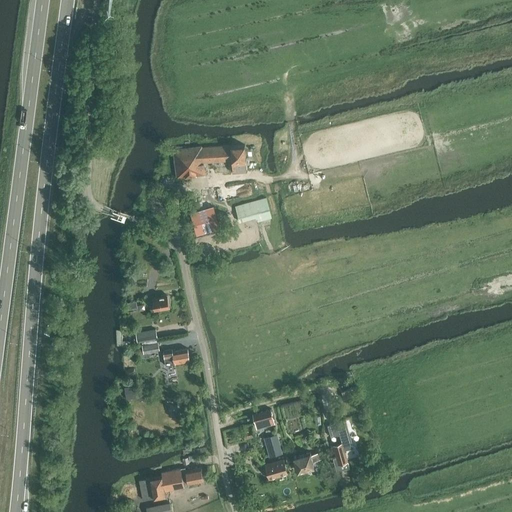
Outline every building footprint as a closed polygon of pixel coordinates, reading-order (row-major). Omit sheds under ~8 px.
[(234,172),(248,171),(246,144),(232,145),(202,147),(202,146),(173,150),(177,178),(206,174),(204,162),(233,160),(234,172)] [(266,197),(258,200),(235,207),(240,222),(257,217),(259,221),(272,217),(266,197)] [(222,212),(216,213),(215,208),(195,213),(202,237),(222,231),(220,227),(226,225),(222,212)] [(152,298),(154,310),(170,307),(168,295),(152,298)] [(128,302),(129,309),(138,307),(137,300),(128,302)] [(136,331),(138,342),(158,338),(156,328),(136,331)] [(142,345),(144,353),(160,350),(158,342),(142,345)] [(163,350),(165,358),(166,366),(175,364),(175,362),(190,359),(188,348),(173,351),(172,349),(163,350)] [(126,394),(127,399),(137,398),(137,400),(146,399),(145,391),(126,394)] [(271,408),(252,414),(255,423),(266,419),(268,425),(275,423),(271,408)] [(345,420),(327,425),(331,436),(339,434),(342,442),(344,450),(353,448),(345,420)] [(277,434),(265,438),(270,456),(282,453),(277,434)] [(342,442),(333,445),(338,464),(347,461),(344,450),(342,442)] [(321,459),(319,452),(311,454),(310,451),(294,456),(298,471),(314,466),(313,461),(321,459)] [(265,464),(269,478),(288,473),(284,459),(265,464)] [(163,476),(145,479),(139,480),(143,499),(155,497),(167,495),(166,491),(189,486),(188,483),(185,467),(162,472),(163,476)] [(186,470),(188,483),(204,480),(201,467),(186,470)] [(119,511),(132,511),(134,502),(121,500),(119,511)] [(147,507),(147,511),(171,511),(170,503),(147,507)]
